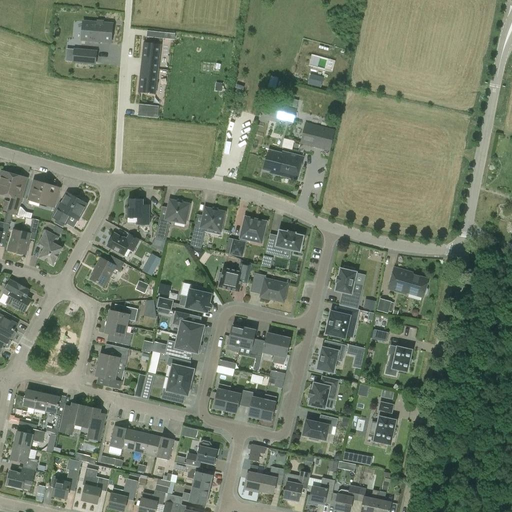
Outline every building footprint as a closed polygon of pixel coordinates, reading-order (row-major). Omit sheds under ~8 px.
[(113,26),(84,24),(83,43),(112,44),(113,26)] [(143,43),(142,58),(144,59),(143,68),(158,70),(161,45),(143,43)] [(98,53),(76,52),(75,65),(97,66),(98,53)] [(313,56),(311,64),(326,66),(327,59),(313,56)] [(140,77),(138,92),(155,94),(158,70),(143,68),(142,77),(140,77)] [(310,75),(307,88),(319,91),(323,78),(310,75)] [(274,94),(272,102),(280,104),(282,97),(274,94)] [(286,97),(284,105),(296,108),(298,101),(286,97)] [(272,103),(269,116),(293,123),(297,109),(272,103)] [(140,104),(140,116),(160,117),(161,105),(140,104)] [(300,144),(329,151),(334,129),(305,122),(300,144)] [(282,146),(294,149),(296,141),(284,138),(282,146)] [(303,158),(283,152),(282,154),(269,151),(264,170),(276,173),(276,174),(297,180),(303,158)] [(0,176),(0,194),(11,197),(7,212),(16,215),(19,206),(27,179),(17,176),(17,175),(12,174),(12,175),(1,172),(0,176)] [(34,181),(29,201),(49,207),(53,192),(46,190),(48,185),(34,181)] [(67,194),(59,210),(54,218),(56,219),(54,223),(63,228),(65,225),(66,225),(71,216),(78,220),(87,204),(67,194)] [(150,210),(143,210),(143,201),(128,201),(128,218),(136,218),(136,225),(150,225),(150,210)] [(186,224),(190,205),(170,201),(166,217),(161,216),(156,238),(166,241),(171,221),(186,224)] [(16,215),(25,217),(26,212),(22,207),(19,206),(16,215)] [(202,248),(206,229),(212,230),(213,227),(222,229),(225,213),(205,208),(202,225),(196,223),(191,246),(202,248)] [(266,223),(267,222),(266,222),(246,217),(245,217),(245,218),(240,238),(241,239),(240,242),(234,240),(230,254),(242,257),(246,240),(252,241),(253,237),(263,239),(266,223)] [(33,219),(33,220),(31,229),(30,231),(37,233),(39,221),(33,219)] [(0,240),(0,239),(6,240),(10,224),(3,222),(0,221),(0,240)] [(15,230),(10,251),(16,252),(17,254),(21,255),(23,254),(26,254),(30,239),(31,234),(30,233),(23,232),(15,230)] [(37,246),(45,250),(40,258),(54,266),(63,249),(55,244),(59,237),(46,230),(37,246)] [(300,252),(303,236),(295,234),(295,233),(288,232),(288,233),(279,231),(278,237),(270,235),(266,253),(280,257),(282,248),(300,252)] [(129,233),(126,240),(115,234),(108,247),(124,256),(128,249),(134,252),(141,239),(129,233)] [(161,259),(152,254),(143,271),(152,276),(161,259)] [(111,255),(107,262),(101,258),(95,269),(97,269),(91,280),(105,287),(115,269),(119,272),(124,263),(111,255)] [(265,255),(262,265),(272,267),(274,257),(265,255)] [(218,281),(220,281),(219,287),(239,292),(241,282),(247,283),(251,264),(241,262),(239,271),(223,268),(222,273),(220,273),(218,281)] [(337,283),(336,291),(344,293),(343,298),(359,302),(361,293),(352,291),(356,273),(353,272),(354,269),(344,267),(344,270),(341,269),(339,277),(338,277),(336,283),(337,283)] [(395,268),(389,289),(407,294),(407,292),(423,297),(424,294),(426,295),(427,294),(428,290),(427,288),(426,288),(428,280),(412,275),(413,273),(395,268)] [(288,285),(265,279),(266,276),(254,273),(252,283),(263,285),(261,297),(284,302),(288,285)] [(11,279),(4,290),(0,298),(0,302),(5,305),(6,304),(18,310),(18,309),(24,313),(31,300),(20,294),(24,286),(11,279)] [(140,280),(137,289),(146,293),(150,284),(140,280)] [(211,295),(201,292),(202,288),(193,286),(192,290),(190,290),(188,297),(182,296),(180,305),(186,306),(186,307),(207,312),(208,310),(210,310),(211,305),(209,304),(211,295)] [(173,301),(159,297),(156,307),(171,311),(173,301)] [(364,307),(373,310),(376,301),(366,298),(364,307)] [(394,303),(380,299),(377,310),(388,314),(388,311),(391,312),(394,303)] [(128,327),(129,320),(135,321),(138,309),(121,305),(119,313),(110,311),(108,323),(128,327)] [(344,315),(331,311),(326,334),(345,338),(350,317),(357,319),(359,310),(346,307),(344,315)] [(180,326),(178,335),(201,340),(202,334),(204,334),(206,328),(204,327),(204,326),(188,323),(190,315),(175,311),(172,324),(180,326)] [(0,334),(10,340),(11,338),(11,339),(13,338),(16,334),(15,332),(14,332),(18,325),(0,315),(0,334)] [(126,332),(128,327),(108,323),(105,334),(118,337),(117,343),(130,346),(132,334),(126,332)] [(232,346),(240,347),(244,328),(233,325),(227,349),(231,350),(232,346)] [(250,355),(256,356),(259,343),(253,342),(256,330),(244,328),(240,347),(251,350),(250,355)] [(388,333),(375,330),(373,339),(386,342),(388,333)] [(263,353),(274,355),(279,336),(267,333),(265,345),(259,343),(256,356),(262,357),(263,353)] [(10,341),(9,340),(10,340),(0,334),(0,353),(2,355),(6,347),(6,348),(8,347),(11,343),(10,341)] [(199,346),(201,340),(178,335),(176,343),(168,341),(165,354),(180,358),(182,350),(197,353),(198,352),(200,353),(201,346),(199,346)] [(290,339),(279,336),(274,355),(286,358),(290,339)] [(143,351),(152,353),(154,342),(145,340),(143,351)] [(319,361),(317,369),(333,373),(338,352),(344,354),(346,346),(334,343),(332,350),(322,348),(320,356),(319,361)] [(118,370),(118,369),(124,371),(129,349),(116,346),(113,357),(101,354),(98,366),(118,370)] [(365,349),(350,346),(348,354),(363,357),(365,349)] [(397,370),(407,372),(409,364),(410,364),(411,359),(410,359),(412,350),(397,347),(390,346),(389,354),(395,356),(392,367),(387,366),(385,374),(395,376),(397,370)] [(150,364),(148,373),(155,375),(158,366),(161,353),(153,351),(150,364)] [(172,365),(169,378),(191,383),(194,370),(183,367),(185,361),(169,357),(168,364),(172,365)] [(222,360),(221,366),(234,369),(236,363),(222,360)] [(124,377),(117,375),(118,370),(98,366),(96,377),(98,378),(97,384),(121,389),(124,377)] [(310,390),(309,397),(311,398),(309,404),(309,405),(310,405),(324,408),(324,409),(325,409),(325,408),(327,397),(331,398),(335,396),(338,382),(338,381),(337,381),(323,377),(322,377),(322,378),(321,385),(315,384),(315,383),(314,383),(314,384),(312,391),(310,390)] [(188,396),(191,383),(169,378),(166,390),(164,390),(162,399),(180,403),(182,395),(188,396)] [(213,408),(225,411),(230,391),(224,390),(225,385),(219,384),(213,408)] [(362,384),(359,394),(367,396),(370,386),(362,384)] [(239,402),(245,404),(248,391),(235,388),(234,392),(230,391),(225,411),(236,414),(239,402)] [(23,407),(34,409),(39,390),(34,389),(33,392),(27,390),(23,407)] [(392,399),(394,392),(382,389),(381,396),(392,399)] [(34,409),(46,412),(49,395),(43,394),(43,391),(39,390),(34,409)] [(248,416),(260,419),(264,400),(253,397),(254,393),(248,391),(245,404),(251,405),(248,416)] [(55,397),(49,395),(46,412),(57,415),(57,414),(59,414),(58,416),(56,415),(54,427),(53,429),(47,427),(46,432),(57,435),(64,406),(59,405),(62,396),(56,394),(55,397)] [(270,401),(264,400),(260,419),(271,422),(277,397),(271,396),(270,401)] [(373,441),(390,445),(393,436),(395,430),(394,430),(396,420),(389,419),(391,413),(392,414),(394,405),(380,402),(378,410),(385,412),(383,417),(379,416),(378,423),(372,422),(369,433),(375,435),(373,441)] [(73,435),(75,425),(82,427),(87,407),(72,403),(72,405),(65,404),(59,432),(73,435)] [(107,413),(100,412),(101,410),(87,407),(82,427),(89,428),(86,439),(100,442),(107,413)] [(319,423),(306,420),(302,435),(309,437),(309,439),(319,441),(319,439),(326,441),(327,434),(330,434),(332,427),(336,428),(338,419),(320,415),(319,423)] [(19,424),(30,426),(32,421),(20,418),(19,424)] [(122,450),(122,449),(127,429),(114,426),(109,447),(122,450)] [(17,432),(13,446),(30,450),(32,440),(42,442),(45,432),(32,429),(31,435),(17,432)] [(138,432),(127,429),(122,449),(133,452),(138,432)] [(150,435),(138,432),(133,452),(145,455),(150,435)] [(161,438),(150,435),(145,455),(157,457),(161,438)] [(161,437),(161,438),(157,457),(157,458),(169,461),(174,440),(161,437)] [(188,453),(185,465),(197,467),(198,467),(200,462),(213,465),(216,451),(210,449),(211,445),(210,442),(203,441),(201,442),(198,455),(188,453)] [(250,449),(248,460),(258,462),(260,453),(265,454),(266,447),(252,444),(251,445),(249,445),(248,445),(248,446),(248,447),(248,448),(248,449),(249,449),(250,449)] [(23,463),(22,469),(34,471),(36,471),(38,460),(28,458),(30,450),(13,446),(10,460),(23,463)] [(352,462),(354,454),(344,452),(342,460),(352,462)] [(79,453),(78,457),(95,461),(96,458),(79,453)] [(196,473),(197,467),(185,465),(175,462),(173,469),(189,472),(188,477),(194,478),(192,487),(209,491),(212,476),(196,473)] [(263,476),(257,474),(258,466),(251,465),(249,473),(246,489),(259,492),(263,476)] [(272,466),(269,477),(263,476),(259,492),(273,495),(275,484),(281,486),(285,469),(272,466)] [(97,504),(100,490),(106,491),(109,480),(96,477),(97,470),(87,468),(83,485),(85,486),(82,501),(97,504)] [(22,469),(21,474),(10,472),(7,486),(22,490),(22,488),(30,490),(34,471),(22,469)] [(67,480),(53,477),(51,486),(54,487),(52,496),(66,499),(69,490),(74,491),(79,472),(69,470),(67,480)] [(283,486),(287,487),(284,499),(298,502),(300,497),(305,498),(310,473),(301,471),(300,476),(285,473),(283,486)] [(324,505),(327,491),(333,492),(335,481),(322,478),(320,488),(313,487),(309,502),(324,505)] [(121,511),(123,511),(127,499),(133,501),(137,481),(126,479),(124,490),(113,488),(108,509),(121,511)] [(350,511),(353,500),(358,501),(360,487),(362,481),(351,479),(348,492),(342,490),(339,491),(338,495),(335,510),(344,511),(350,511)] [(155,511),(157,503),(163,505),(165,493),(167,494),(170,483),(157,480),(154,495),(143,493),(138,511),(155,511)] [(192,487),(191,494),(183,492),(182,497),(167,494),(166,501),(181,504),(183,500),(189,501),(189,502),(205,506),(209,491),(192,487)] [(371,499),(364,497),(366,489),(360,487),(358,501),(363,502),(360,511),(374,511),(379,491),(373,489),(371,499)] [(389,511),(391,503),(384,502),(386,492),(379,491),(374,511),(389,511)] [(192,511),(187,511),(188,506),(181,504),(166,501),(162,511),(192,511)]
